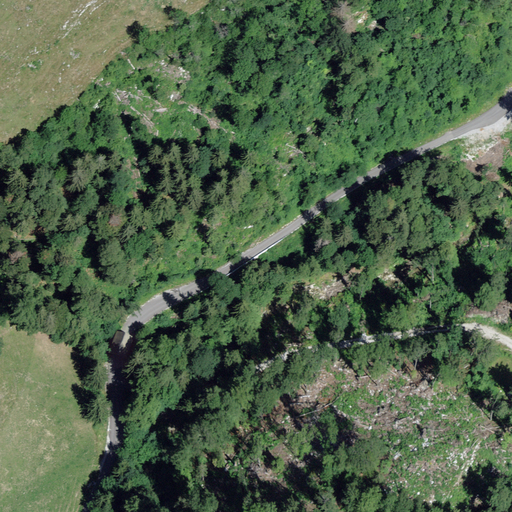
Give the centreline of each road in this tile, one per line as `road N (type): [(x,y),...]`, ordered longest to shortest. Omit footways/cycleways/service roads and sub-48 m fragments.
road 1 (unclassified): [(511,96),(493,116),(334,196),(124,329),(112,361),(111,451),(91,511)]
road 2 (track): [(112,361),(134,385),(170,396),(231,366),(431,324),(490,332),(511,346)]
